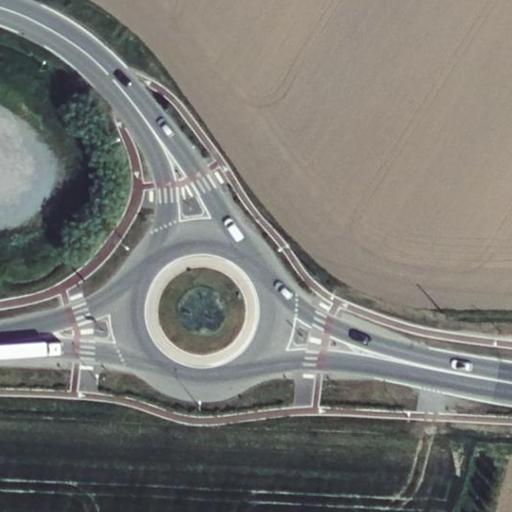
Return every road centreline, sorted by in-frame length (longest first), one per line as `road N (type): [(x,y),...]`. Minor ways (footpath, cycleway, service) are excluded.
road 1 (primary): [(235,376),(310,360),(511,383)]
road 2 (primary): [(511,381),(361,339),(300,309),(266,276)]
road 3 (tertiary): [(253,259),(168,134),(110,74)]
road 4 (tertiary): [(110,74),(162,169),(164,223),(151,258)]
road 5 (primary): [(0,346),(106,353),(163,374)]
road 6 (primary): [(138,274),(94,306),(0,336)]
road 7 (tertiary): [(110,74),(54,31),(0,6)]
